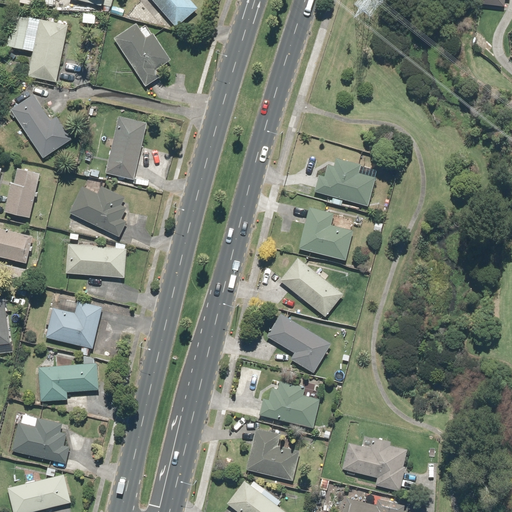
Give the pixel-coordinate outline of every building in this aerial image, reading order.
[(196,0),(157,0),(163,7),(155,14),(171,31),(201,4),(196,0)] [(98,13),(85,12),(84,23),(97,24),(98,13)] [(71,24),(42,18),(30,75),(60,81),(71,24)] [(148,36),(138,21),(116,36),(148,83),(161,74),(157,68),(174,57),(157,31),(148,36)] [(36,93),(14,107),(45,156),(75,137),(60,114),(53,119),(36,93)] [(122,114),(108,172),(137,179),(151,121),(122,114)] [(321,174),(317,190),(371,205),(379,176),(361,171),(364,163),(339,156),(336,165),(330,163),(327,175),(321,174)] [(18,165),(7,211),(33,216),(43,171),(18,165)] [(85,184),(72,211),(122,236),(130,220),(124,217),(130,206),(125,203),(129,195),(104,183),(100,192),(85,184)] [(312,205),(301,247),(349,259),(356,229),(334,224),(337,212),(312,205)] [(36,235),(0,225),(0,254),(30,262),(36,235)] [(130,247),(71,242),(69,272),(128,277),(130,247)] [(300,256),(282,279),(328,316),(346,293),(300,256)] [(8,296),(0,297),(0,343),(14,342),(8,296)] [(78,312),(56,307),(48,336),(95,347),(105,306),(81,300),(78,312)] [(334,342),(284,311),(269,335),(297,352),(293,358),(316,372),(334,342)] [(101,362),(41,366),(43,400),(71,399),(70,391),(102,389),(101,362)] [(265,397),(261,414),(316,426),(323,398),(306,394),(308,384),(283,379),(281,388),(274,386),(271,398),(265,397)] [(38,425),(21,421),(14,449),(69,462),(73,446),(67,444),(70,432),(63,430),(65,422),(40,416),(38,425)] [(259,426),(248,468),(295,480),(303,449),(281,444),(284,432),(259,426)] [(380,476),(378,483),(403,489),(409,464),(407,464),(411,447),(393,443),(394,440),(376,435),(373,446),(350,441),(344,468),(380,476)] [(67,473),(10,487),(16,511),(27,511),(74,501),(67,473)] [(290,511),(248,479),(230,502),(242,511),(290,511)] [(380,503),(350,496),(345,511),(406,511),(409,503),(381,497),(380,503)]
